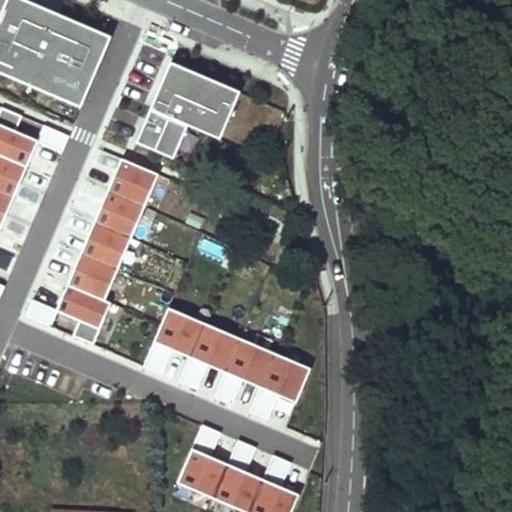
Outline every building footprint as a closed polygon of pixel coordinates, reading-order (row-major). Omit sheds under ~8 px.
[(112,37),(23,0),(0,0),(0,72),(82,108),(112,37)] [(171,41),(148,31),(143,43),(166,53),(171,41)] [(241,92),(171,62),(136,143),(174,159),(188,126),(220,140),(241,92)] [(23,116),(3,108),(0,114),(0,155),(28,167),(39,142),(63,152),(70,136),(45,126),(39,141),(17,131),(23,116)] [(28,167),(0,155),(0,192),(15,199),(22,181),(15,178),(21,165),(28,168),(28,167)] [(109,191),(108,191),(146,207),(159,175),(122,159),(114,177),(122,181),(116,194),(109,191)] [(21,165),(15,178),(22,181),(28,168),(21,165)] [(122,181),(114,177),(109,191),(116,194),(122,181)] [(146,207),(108,191),(101,209),(108,212),(103,225),(95,222),(132,238),(146,207)] [(15,199),(0,192),(0,229),(2,230),(9,212),(2,209),(7,196),(15,199)] [(7,196),(2,209),(9,212),(15,199),(7,196)] [(108,212),(101,209),(95,222),(103,225),(108,212)] [(132,238),(95,222),(87,240),(95,243),(89,256),(82,253),(82,254),(119,270),(132,238)] [(95,243),(87,240),(82,253),(89,256),(95,243)] [(119,270),(82,254),(74,271),(82,274),(76,288),(68,284),(68,285),(105,301),(119,270)] [(82,274),(74,271),(68,284),(76,288),(82,274)] [(105,301),(68,285),(57,310),(33,300),(27,316),(51,327),(58,312),(80,321),(73,336),(94,345),(112,304),(105,301)] [(206,324),(169,308),(162,325),(144,366),(163,374),(173,350),(176,343),(193,351),(190,358),(180,382),(181,382),(206,324)] [(241,339),(206,324),(181,382),(198,390),(208,366),(211,358),(229,366),(226,373),(215,397),(216,397),(241,339)] [(276,354),(241,339),(216,397),(233,405),(243,381),(246,373),(264,381),(261,388),(251,412),(276,354)] [(193,351),(176,343),(173,350),(190,358),(193,351)] [(311,369),(276,354),(251,412),(268,420),(282,388),(300,396),(311,369)] [(229,366),(211,358),(208,366),(226,373),(229,366)] [(264,381),(246,373),(243,381),(261,388),(264,381)] [(297,403),(300,396),(282,388),(279,396),(297,403)] [(222,433),(203,425),(178,484),(214,499),(239,441),(239,440),(229,465),(226,472),(208,464),(211,457),(222,433)] [(244,511),(250,511),(275,456),(274,455),(264,480),(261,487),(243,480),(247,472),(257,448),(239,441),(214,499),(244,511)] [(292,463),(275,456),(250,511),(292,511),(297,502),(279,495),(282,487),(292,463)] [(208,464),(226,472),(229,465),(211,457),(208,464)] [(243,480),(261,487),(264,480),(247,472),(243,480)] [(279,495),(297,502),(300,495),(282,487),(279,495)]
